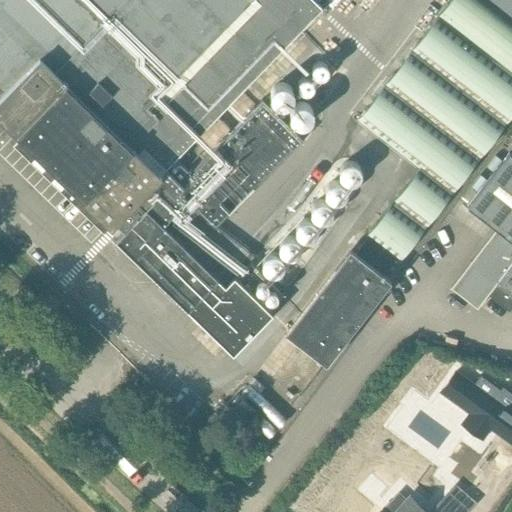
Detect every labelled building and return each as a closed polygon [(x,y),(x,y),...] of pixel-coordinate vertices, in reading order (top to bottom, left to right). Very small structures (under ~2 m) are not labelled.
[(243,270),(237,277),(233,274),(224,284),(206,265),(164,225),(170,217),(178,206),(185,197),(214,226),(301,138),(261,98),(193,168),(195,171),(193,173),(175,157),(321,6),(315,0),(0,0),(0,112),(113,222),(122,231),(115,239),(174,296),(230,350),(282,294),(250,264),(243,270)] [(353,249),(284,330),(326,362),(390,279),(386,275),(398,260),(399,261),(452,191),(511,113),(511,0),(449,0),(356,120),(417,169),(365,236),(366,237),(355,251),(353,249)] [(511,157),(508,154),(467,206),(495,229),(451,287),(477,307),(496,282),(511,294),(511,157)] [(455,372),(441,391),(470,413),(462,423),(482,437),(490,427),(511,443),(511,413),(511,412),(511,393),(502,386),(499,389),(480,375),(473,384),(455,372)] [(246,386),(229,404),(267,440),(284,423),(246,386)] [(465,511),(474,502),(454,485),(430,511),(427,511),(409,496),(409,497),(410,498),(407,501),(398,493),(383,509),(382,508),(378,511),(465,511)]
